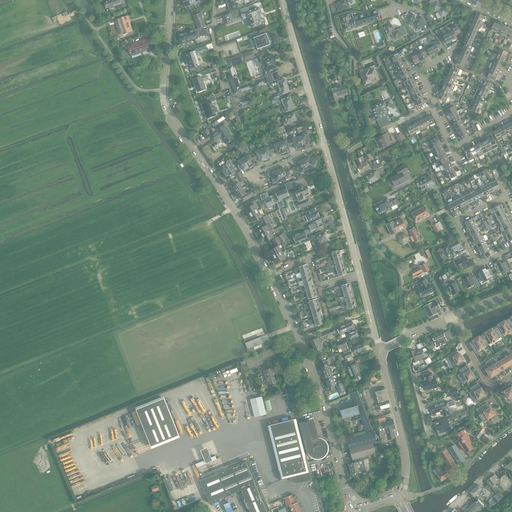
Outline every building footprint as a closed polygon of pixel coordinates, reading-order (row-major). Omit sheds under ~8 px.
[(106,8),(109,7),(109,9),(114,8),(114,7),(125,4),(123,0),(106,0),(107,2),(106,2),(106,3),(105,3),(106,8)] [(236,10),(232,0),(224,0),(229,12),(236,10)] [(347,2),(352,0),(343,0),(336,4),(339,11),(349,6),(347,2)] [(435,0),(433,0),(429,2),(431,5),(430,5),(434,12),(437,10),(438,12),(437,13),(435,14),(437,18),(439,18),(441,17),(448,14),(445,7),(441,8),(437,1),(436,2),(435,0)] [(246,13),(241,15),(243,20),(248,18),(249,17),(249,18),(250,18),(252,22),(250,22),(253,28),(265,23),(263,18),(261,13),(259,8),(255,9),(254,8),(250,9),(251,11),(247,12),(247,13),(246,13)] [(377,11),(353,18),(352,14),(342,17),(346,30),(380,19),(377,11)] [(198,28),(194,30),(195,33),(201,31),(200,28),(205,26),(201,13),(193,16),(198,28)] [(223,15),(227,25),(233,22),(230,13),(223,15)] [(477,13),(474,18),(482,22),(484,23),(485,20),(483,19),(484,17),(477,13)] [(416,30),(422,27),(425,32),(428,30),(425,24),(422,18),(420,20),(420,19),(416,21),(413,14),(405,17),(409,24),(412,23),(416,30)] [(121,35),(132,32),(129,21),(130,21),(128,16),(116,20),(121,35)] [(474,18),(472,23),(480,27),(482,22),(474,18)] [(472,23),(470,28),(477,32),(480,27),(472,23)] [(491,31),(496,33),(499,26),(494,23),(491,31)] [(391,34),(395,40),(402,37),(407,34),(404,27),(398,30),(395,31),(391,25),(384,28),(388,35),(391,34)] [(457,26),(454,28),(451,29),(452,32),(448,34),(451,41),(456,39),(454,35),(460,32),(457,26)] [(496,33),(501,35),(504,28),(499,26),(496,33)] [(470,28),(468,33),(475,36),(477,32),(470,28)] [(501,35),(506,38),(509,30),(504,28),(501,35)] [(188,41),(197,38),(209,34),(207,29),(201,31),(195,33),(194,30),(194,29),(179,35),(182,43),(185,42),(188,41)] [(468,33),(465,38),(473,41),(475,36),(468,33)] [(258,49),(270,45),(266,34),(254,38),(258,49)] [(447,44),(451,41),(448,34),(443,36),(442,34),(439,36),(442,41),(445,40),(447,44)] [(465,38),(463,43),(465,44),(471,47),(471,46),(473,41),(465,38)] [(127,42),(122,43),(123,47),(127,45),(131,56),(132,56),(133,59),(142,55),(141,53),(148,50),(148,51),(152,50),(149,39),(133,44),(133,43),(127,44),(127,42)] [(435,42),(430,44),(435,55),(440,52),(438,48),(441,46),(438,41),(435,42)] [(193,52),(184,55),(187,63),(190,69),(192,70),(194,69),(197,68),(198,71),(199,71),(203,70),(203,69),(203,67),(201,66),(198,68),(198,66),(200,65),(197,56),(196,53),(208,49),(208,50),(210,51),(214,49),(214,48),(213,44),(212,42),(205,44),(194,49),(195,51),(193,52)] [(426,47),(423,49),(425,54),(428,53),(430,57),(435,55),(430,44),(425,47),(426,47)] [(465,44),(463,49),(470,52),(472,53),(474,48),(473,47),(471,47),(465,44)] [(423,56),(425,54),(423,49),(415,53),(420,62),(421,63),(425,61),(424,60),(425,60),(423,56)] [(463,49),(460,53),(468,57),(470,52),(463,49)] [(500,49),(498,54),(505,57),(507,52),(500,49)] [(242,55),(244,61),(255,58),(253,51),(242,55)] [(415,65),(420,62),(415,53),(415,52),(410,55),(407,57),(410,62),(413,60),(415,65)] [(394,63),(394,64),(401,60),(399,57),(402,55),(401,53),(398,55),(397,53),(393,56),(393,55),(389,58),(388,59),(391,65),(394,63)] [(456,54),(453,59),(457,61),(456,64),(465,68),(469,57),(468,57),(460,53),(459,56),(456,54)] [(498,54),(496,59),(503,62),(505,57),(498,54)] [(244,61),(242,55),(228,60),(230,66),(244,61)] [(376,55),(373,56),(377,68),(381,67),(376,55)] [(261,60),(262,64),(263,64),(263,65),(263,67),(264,67),(264,68),(265,71),(265,72),(262,73),(266,84),(273,81),(270,74),(269,70),(277,67),(277,68),(278,67),(277,67),(276,64),(276,63),(276,62),(275,61),(275,60),(275,59),(273,56),(274,56),(273,56),(261,60)] [(496,59),(494,63),(501,67),(503,62),(496,59)] [(402,63),(401,60),(394,64),(396,68),(407,63),(406,61),(402,63)] [(407,65),(407,63),(396,68),(399,73),(406,70),(404,66),(407,65)] [(489,74),(487,78),(495,81),(497,76),(497,75),(501,77),(503,73),(503,71),(500,70),(501,67),(494,63),(493,64),(492,63),(490,68),(488,72),(488,73),(489,74)] [(452,66),(450,72),(457,75),(460,76),(462,71),(460,70),(452,66)] [(363,71),(362,69),(359,70),(365,84),(372,81),(371,78),(376,76),(374,69),(368,71),(368,70),(362,72),(362,71),(363,71)] [(407,73),(406,70),(399,73),(401,78),(411,73),(410,71),(407,73)] [(450,72),(447,76),(455,80),(457,75),(450,72)] [(401,78),(404,83),(411,79),(409,76),(412,75),(411,73),(401,78)] [(447,76),(445,82),(453,85),(455,80),(447,76)] [(203,82),(209,80),(208,77),(202,79),(202,77),(193,80),(195,87),(196,87),(198,93),(206,90),(203,82)] [(246,84),(244,85),(239,86),(238,84),(238,83),(237,80),(236,77),(230,79),(235,94),(246,90),(251,89),(250,86),(246,84)] [(413,78),(411,79),(404,83),(406,88),(418,82),(417,80),(414,81),(413,78)] [(285,80),(271,85),(272,87),(277,85),(279,89),(288,86),(287,83),(286,83),(285,80)] [(484,81),(482,86),(490,90),(492,84),(484,81)] [(419,83),(418,82),(406,88),(408,93),(418,88),(416,85),(419,83)] [(445,82),(443,86),(453,91),(455,86),(453,85),(445,82)] [(478,88),(477,90),(488,95),(490,90),(482,86),(480,85),(478,85),(477,87),(478,88)] [(289,88),(288,86),(279,89),(281,95),(290,92),(289,89),(289,88)] [(336,87),(331,89),(334,99),(335,102),(343,99),(343,97),(347,95),(345,86),(336,89),(336,87)] [(443,86),(441,91),(451,96),(453,91),(443,86)] [(419,91),(418,88),(408,93),(411,97),(411,98),(423,91),(422,89),(419,91)] [(477,90),(475,95),(485,100),(488,95),(477,90)] [(424,93),(423,91),(411,98),(411,97),(410,98),(413,103),(423,98),(421,94),(424,93)] [(454,100),(459,102),(460,99),(458,98),(458,99),(451,96),(441,91),(439,96),(442,98),(441,99),(441,100),(445,102),(446,101),(448,97),(454,100)] [(475,95),(473,100),(483,105),(485,100),(475,95)] [(208,102),(202,105),(207,119),(216,116),(215,113),(218,112),(217,107),(213,109),(211,102),(216,100),(215,96),(207,99),(208,102)] [(282,103),(284,106),(292,103),(290,97),(281,100),(281,98),(274,100),(275,103),(279,102),(280,104),(282,103)] [(424,100),(423,98),(413,103),(415,107),(428,101),(427,99),(424,100)] [(471,105),(481,109),(483,105),(473,100),(471,105)] [(376,120),(379,126),(389,123),(387,116),(389,116),(384,102),(371,107),(376,120)] [(295,109),(292,103),(284,106),(281,107),(284,113),(295,109)] [(479,114),(481,109),(471,105),(470,107),(472,108),(471,111),(479,114)] [(447,110),(449,115),(456,112),(454,107),(447,110)] [(236,117),(231,111),(226,115),(231,121),(236,117)] [(449,115),(451,120),(459,116),(456,112),(449,115)] [(295,122),(298,121),(296,117),(295,118),(294,114),(284,117),(284,118),(282,119),(284,125),(287,124),(292,123),(293,122),(295,121),(295,122)] [(427,116),(425,117),(426,119),(429,126),(434,123),(431,116),(428,117),(427,116)] [(451,120),(454,125),(461,121),(459,116),(451,120)] [(424,120),(421,121),(425,128),(429,126),(426,119),(425,117),(423,118),(424,120)] [(426,131),(425,128),(421,121),(416,123),(420,131),(421,133),(426,131)] [(454,125),(456,130),(464,126),(461,121),(454,125)] [(505,125),(502,127),(506,134),(511,132),(506,121),(504,122),(505,125)] [(414,125),(412,126),(415,133),(420,131),(416,123),(415,122),(413,123),(414,125)] [(226,144),(233,139),(226,129),(227,128),(225,125),(219,129),(218,128),(216,130),(217,131),(211,135),(216,142),(221,138),(226,144)] [(498,125),(496,126),(501,137),(502,139),(507,136),(506,134),(502,127),(499,128),(498,125)] [(415,133),(412,126),(409,127),(408,126),(406,127),(405,126),(403,127),(405,131),(407,130),(410,136),(412,138),(417,136),(415,133)] [(456,130),(459,135),(466,131),(464,126),(456,130)] [(496,130),(493,132),(497,141),(502,139),(501,137),(496,126),(494,127),(496,130)] [(469,136),(466,131),(459,135),(461,140),(469,136)] [(300,137),(299,137),(301,149),(302,148),(303,148),(304,147),(305,147),(307,146),(307,143),(310,142),(308,135),(307,135),(306,134),(305,133),(304,133),(304,134),(303,135),(303,136),(303,137),(302,137),(301,137),(300,136),(300,137)] [(400,143),(405,140),(401,134),(396,136),(400,143)] [(391,144),(395,142),(392,135),(388,138),(387,135),(375,140),(379,147),(383,145),(384,147),(391,143),(391,144)] [(296,138),(293,139),(289,140),(291,147),(295,146),(295,149),(298,148),(299,149),(300,149),(301,149),(299,137),(298,137),(297,137),(296,138)] [(430,141),(432,146),(440,142),(437,137),(430,141)] [(489,137),(487,138),(493,150),(498,147),(497,145),(493,137),(490,139),(489,137)] [(486,141),(483,142),(488,152),(493,150),(487,138),(485,139),(486,141)] [(281,142),(280,142),(284,153),(285,153),(286,152),(287,151),(289,151),(288,147),(291,147),(289,140),(286,141),(283,142),(282,142),(281,142)] [(228,145),(231,149),(238,145),(235,141),(228,145)] [(278,143),(277,144),(274,145),(271,146),(273,153),(277,151),(278,155),(280,154),(281,154),(282,154),(284,153),(280,142),(279,142),(278,143)] [(432,146),(435,151),(442,147),(440,142),(432,146)] [(480,142),(478,143),(483,155),(488,152),(483,142),(480,143),(480,142)] [(476,146),(473,147),(477,154),(479,157),(483,155),(478,143),(475,144),(476,146)] [(270,154),(273,153),(271,146),(268,148),(268,147),(265,148),(264,148),(263,148),(262,149),(261,149),(266,160),(268,159),(269,158),(272,157),(270,154)] [(435,151),(437,156),(445,152),(442,147),(435,151)] [(470,147),(468,148),(469,149),(472,157),(477,154),(473,147),(471,148),(470,147)] [(256,152),(253,154),(256,160),(259,159),(260,162),(263,161),(264,161),(265,160),(266,160),(261,149),(260,150),(259,150),(259,151),(256,152)] [(467,159),(472,157),(469,149),(464,152),(467,159)] [(437,156),(440,161),(447,157),(445,152),(437,156)] [(244,157),(243,158),(249,168),(251,167),(252,166),(255,164),(253,161),(256,160),(253,154),(250,156),(250,155),(247,157),(246,157),(245,157),(244,157)] [(356,159),(359,165),(362,163),(366,161),(371,158),(369,155),(366,156),(367,157),(363,159),(362,156),(356,159)] [(303,159),(308,170),(309,169),(310,169),(310,168),(311,167),(314,166),(313,165),(316,163),(315,162),(315,161),(314,159),(314,158),(313,158),(312,157),(310,158),(309,157),(306,158),(305,158),(304,159),(303,159)] [(440,161),(442,165),(450,162),(447,157),(440,161)] [(242,159),(241,160),(239,161),(236,163),(239,169),(242,167),(244,170),(246,169),(247,169),(248,169),(249,168),(243,158),(242,159)] [(308,170),(303,159),(302,160),(301,160),(300,161),(298,163),(299,164),(296,165),(299,173),(303,171),(303,172),(305,170),(306,170),(307,170),(308,170)] [(367,163),(366,161),(362,163),(359,165),(358,165),(360,170),(365,168),(365,167),(368,166),(368,165),(370,164),(369,162),(367,163)] [(442,165),(445,170),(452,167),(450,162),(442,165)] [(220,169),(223,175),(230,170),(227,164),(220,169)] [(402,184),(406,181),(402,174),(408,171),(405,165),(395,170),(398,175),(391,179),(395,186),(401,183),(401,184),(402,184)] [(445,170),(447,175),(454,171),(452,167),(445,170)] [(279,169),(278,170),(283,181),(284,180),(285,179),(288,178),(291,177),(288,169),(285,170),(285,168),(282,169),(281,169),(280,169),(279,169)] [(234,175),(230,170),(223,175),(227,180),(234,175)] [(277,171),(276,172),(273,173),(274,176),(271,177),(273,183),(276,182),(277,182),(279,181),(280,181),(281,181),(283,181),(278,170),(277,170),(277,171)] [(378,179),(380,178),(376,171),(366,176),(368,180),(368,181),(369,183),(370,183),(370,184),(378,180),(378,179)] [(457,176),(454,171),(447,175),(450,180),(457,176)] [(429,177),(416,184),(418,188),(421,187),(422,190),(430,187),(434,185),(433,183),(436,182),(431,172),(428,174),(429,176),(429,177)] [(231,188),(235,193),(243,189),(239,183),(244,179),(242,175),(237,179),(232,182),(234,186),(231,188)] [(496,180),(490,183),(496,195),(499,193),(497,190),(500,188),(496,180)] [(300,201),(300,202),(297,203),(299,208),(310,204),(307,199),(306,200),(305,197),(307,197),(306,196),(309,194),(309,193),(309,191),(309,189),(308,188),(307,188),(307,187),(305,188),(301,186),(300,188),(297,189),(295,189),(295,190),(294,190),(290,182),(285,185),(286,189),(289,195),(295,192),(296,194),(295,194),(298,202),(300,201)] [(494,196),(496,195),(490,183),(485,185),(489,194),(492,192),(494,196)] [(486,195),(489,194),(485,185),(479,188),(486,200),(488,199),(486,195)] [(483,201),(486,200),(479,188),(474,191),(478,199),(481,198),(483,201)] [(243,189),(235,193),(239,199),(241,197),(244,201),(249,197),(246,194),(243,189)] [(289,196),(289,195),(286,189),(275,194),(276,196),(269,199),(266,193),(267,193),(259,195),(261,199),(263,202),(265,201),(268,209),(272,208),(271,205),(274,204),(276,203),(278,208),(279,210),(286,207),(283,199),(289,196)] [(475,201),(478,199),(474,191),(469,193),(475,205),(477,204),(475,201)] [(472,207),(475,205),(469,193),(463,196),(468,205),(471,203),(472,207)] [(465,206),(468,205),(463,196),(458,199),(464,211),(466,210),(465,206)] [(252,206),(245,210),(249,216),(258,211),(254,203),(257,202),(255,198),(250,201),(252,206)] [(393,210),(397,208),(396,205),(395,205),(393,201),(389,203),(386,198),(374,204),(379,214),(391,208),(393,210)] [(457,210),(453,202),(451,199),(449,200),(448,201),(448,202),(449,203),(450,202),(450,203),(447,204),(453,216),(456,215),(454,212),(457,210)] [(462,212),(464,211),(458,199),(453,202),(457,210),(460,209),(462,212)] [(492,209),(494,214),(503,209),(501,205),(492,209)] [(416,222),(429,215),(424,206),(412,213),(416,222)] [(279,210),(283,221),(287,219),(288,219),(287,218),(288,218),(284,209),(283,209),(283,208),(279,210)] [(302,214),(303,217),(305,216),(306,217),(308,222),(319,217),(318,216),(319,216),(318,213),(317,213),(316,211),(315,208),(302,214)] [(494,214),(496,218),(505,214),(503,209),(494,214)] [(258,211),(249,216),(252,222),(259,218),(260,219),(262,223),(267,219),(266,216),(262,218),(262,217),(258,211)] [(496,218),(499,223),(508,218),(505,214),(496,218)] [(464,223),(467,227),(476,223),(474,218),(464,223)] [(499,223),(501,227),(510,223),(508,218),(499,223)] [(391,235),(406,227),(402,219),(398,220),(394,223),(393,222),(386,225),(391,235)] [(312,224),(309,225),(310,229),(311,232),(315,231),(315,232),(323,229),(320,220),(312,223),(312,224)] [(436,233),(440,230),(444,229),(440,222),(437,223),(436,223),(432,225),(436,233)] [(467,227),(469,232),(478,227),(476,223),(467,227)] [(501,227),(503,232),(511,227),(510,223),(501,227)] [(257,231),(261,237),(270,232),(267,225),(257,231)] [(469,232),(471,237),(480,232),(478,227),(469,232)] [(511,227),(503,232),(505,237),(511,233),(511,227)] [(409,231),(412,237),(417,234),(414,228),(409,231)] [(310,229),(293,236),(295,243),(307,238),(305,234),(311,232),(310,229)] [(274,238),(270,232),(261,237),(264,243),(274,238)] [(471,237),(474,241),(483,237),(480,232),(471,237)] [(325,233),(314,238),(316,242),(316,241),(318,245),(328,241),(325,233)] [(409,244),(409,234),(399,234),(399,244),(409,244)] [(421,240),(417,234),(412,237),(415,243),(421,240)] [(474,241),(476,246),(485,241),(483,237),(474,241)] [(476,246),(478,250),(487,246),(485,241),(476,246)] [(454,258),(454,259),(460,256),(459,253),(463,251),(460,244),(456,246),(454,244),(448,246),(449,247),(447,250),(448,254),(447,255),(449,258),(453,258),(454,258)] [(269,252),(273,258),(282,253),(279,246),(269,252)] [(490,250),(487,246),(478,250),(481,255),(490,250)] [(423,252),(426,259),(431,256),(429,252),(428,250),(423,252)] [(332,257),(329,258),(329,260),(341,257),(339,251),(331,253),(332,257)] [(286,260),(282,253),(273,258),(276,264),(283,260),(286,265),(291,262),(289,258),(286,260)] [(462,259),(460,256),(454,259),(453,260),(455,263),(457,262),(460,269),(469,264),(466,257),(462,259)] [(329,260),(328,260),(328,263),(334,261),(335,265),(343,262),(341,257),(329,260)] [(505,274),(510,272),(506,264),(503,266),(502,264),(501,264),(499,261),(493,264),(495,267),(494,268),(495,270),(496,269),(499,274),(504,271),(505,274)] [(330,270),(331,272),(344,268),(343,262),(335,265),(336,268),(330,270)] [(430,271),(426,263),(411,271),(413,274),(412,274),(413,276),(413,275),(415,278),(425,273),(430,271)] [(294,271),(295,273),(309,269),(307,265),(299,267),(295,269),(295,270),(294,271)] [(346,274),(344,268),(331,272),(328,273),(328,274),(324,275),(324,277),(329,276),(328,275),(337,273),(338,277),(346,274)] [(489,276),(493,274),(492,271),(491,269),(490,268),(486,270),(485,269),(479,272),(480,273),(477,275),(481,282),(484,281),(484,283),(491,279),(489,276)] [(475,276),(471,278),(470,276),(463,280),(467,289),(474,285),(476,288),(480,286),(475,276)] [(453,295),(460,291),(456,284),(453,285),(449,278),(443,281),(444,284),(443,284),(444,288),(448,286),(453,295)] [(423,288),(419,290),(421,293),(420,294),(421,297),(422,296),(423,297),(429,294),(430,294),(433,293),(433,292),(429,284),(428,285),(426,280),(420,283),(421,286),(422,286),(423,288)] [(337,291),(338,294),(351,290),(349,284),(341,286),(342,290),(340,291),(339,290),(337,291)] [(343,294),(344,298),(352,296),(351,290),(338,294),(338,296),(341,295),(343,294)] [(340,303),(341,305),(354,302),(352,296),(344,298),(346,302),(343,303),(343,302),(340,303)] [(304,305),(305,307),(318,303),(317,299),(308,301),(309,304),(307,305),(307,304),(304,305)] [(431,303),(424,307),(429,317),(437,314),(435,310),(436,309),(437,309),(440,308),(437,302),(432,304),(431,303)] [(511,314),(468,342),(469,343),(471,345),(475,353),(477,355),(483,351),(490,347),(496,343),(503,339),(509,335),(511,333),(511,314)] [(352,322),(344,326),(345,328),(346,328),(347,332),(347,333),(351,332),(350,330),(356,328),(354,324),(353,325),(352,322)] [(344,333),(346,332),(347,332),(346,328),(345,328),(344,326),(327,332),(329,336),(339,332),(340,336),(344,334),(344,333)] [(351,340),(359,337),(358,333),(357,333),(356,331),(346,335),(346,334),(345,334),(345,336),(347,335),(348,338),(349,337),(351,340)] [(447,341),(452,339),(449,331),(444,333),(443,332),(432,337),(436,346),(434,346),(435,349),(437,350),(440,349),(439,347),(448,343),(447,341)] [(247,341),(245,342),(248,349),(250,348),(263,343),(261,337),(252,341),(251,339),(247,341)] [(315,352),(323,349),(318,338),(311,341),(315,352)] [(346,343),(337,347),(338,350),(339,353),(342,352),(342,351),(348,349),(347,346),(347,345),(347,344),(346,344),(346,343)] [(348,349),(342,351),(346,360),(353,357),(352,353),(354,352),(355,353),(358,352),(358,353),(366,350),(363,344),(350,349),(349,349),(348,349)] [(421,359),(424,357),(421,350),(415,352),(415,350),(408,353),(412,363),(413,363),(414,366),(420,363),(418,361),(421,360),(421,359)] [(451,356),(448,359),(453,367),(458,364),(458,366),(463,363),(462,361),(464,360),(460,354),(459,354),(457,351),(450,355),(451,356)] [(505,359),(500,362),(505,369),(509,366),(505,359)] [(319,363),(322,370),(329,367),(327,360),(319,363)] [(500,362),(496,364),(496,365),(500,372),(505,369),(500,362)] [(350,363),(344,365),(346,371),(348,370),(352,380),(358,377),(359,380),(362,379),(361,376),(359,372),(360,371),(357,364),(351,366),(350,363)] [(496,364),(491,367),(496,375),(500,372),(496,365),(496,364)] [(470,371),(467,366),(460,370),(461,373),(457,375),(463,384),(468,381),(469,383),(473,380),(473,378),(475,377),(471,371),(470,371)] [(266,371),(259,373),(261,381),(268,378),(270,384),(277,381),(273,367),(272,368),(272,367),(265,369),(266,371)] [(331,369),(330,369),(329,367),(322,370),(324,375),(331,373),(332,373),(331,369)] [(491,378),(496,375),(491,367),(486,370),(491,378)] [(333,379),(331,373),(324,375),(326,381),(333,379)] [(431,389),(437,388),(435,379),(433,379),(432,373),(424,375),(425,381),(423,382),(425,391),(426,390),(426,392),(431,391),(431,389)] [(335,378),(333,379),(326,381),(328,388),(336,385),(339,393),(345,391),(342,383),(341,381),(336,382),(335,378)] [(483,396),(485,395),(481,388),(481,389),(478,384),(471,388),(472,390),(468,393),(474,402),(479,399),(480,401),(484,398),(483,396)] [(376,393),(378,399),(387,397),(387,396),(388,396),(387,394),(385,388),(378,390),(378,392),(376,393)] [(349,421),(350,421),(351,421),(351,420),(351,421),(349,416),(358,413),(360,412),(366,430),(365,430),(366,432),(373,430),(372,428),(359,390),(351,393),(352,393),(355,401),(351,403),(351,405),(339,408),(340,412),(342,411),(342,412),(341,413),(341,412),(343,418),(343,417),(343,418),(344,419),(344,420),(345,420),(346,421),(347,421),(348,421),(349,421)] [(136,407),(152,449),(180,438),(163,396),(136,407)] [(255,417),(266,415),(262,397),(250,399),(255,417)] [(389,404),(387,397),(378,399),(379,406),(380,406),(381,410),(390,407),(389,404)] [(443,403),(429,407),(432,417),(436,416),(436,413),(442,411),(444,417),(449,415),(448,411),(449,411),(449,410),(455,408),(453,402),(447,404),(446,401),(443,402),(443,403)] [(494,424),(501,420),(495,411),(493,412),(491,408),(490,409),(487,403),(476,410),(480,415),(479,415),(483,422),(490,418),(494,424)] [(385,416),(375,418),(380,436),(377,437),(379,441),(381,441),(382,443),(389,441),(389,440),(395,439),(393,429),(396,429),(393,420),(387,421),(385,416)] [(297,483),(298,483),(297,484),(312,480),(306,457),(303,458),(294,420),(270,425),(282,471),(279,472),(279,471),(281,480),(281,481),(291,478),(291,479),(291,480),(292,481),(293,482),(294,482),(295,483),(296,483),(297,483)] [(325,442),(323,440),(320,439),(318,439),(317,437),(318,437),(314,420),(299,423),(307,454),(309,454),(310,456),(312,458),(315,459),(317,459),(320,459),(322,458),(325,456),(326,454),(327,452),(328,449),(327,446),(326,444),(325,442)] [(439,435),(451,431),(448,421),(441,423),(442,426),(436,428),(439,435)] [(458,442),(466,451),(471,447),(468,442),(470,441),(466,435),(468,434),(465,430),(457,435),(460,439),(458,439),(459,441),(458,442)] [(479,439),(483,433),(479,430),(475,436),(479,439)] [(347,439),(350,450),(373,443),(377,442),(374,431),(347,439)] [(353,461),(353,460),(362,458),(376,454),(373,443),(350,450),(353,461)] [(458,465),(465,461),(455,445),(448,449),(458,465)] [(439,465),(435,468),(439,474),(438,475),(441,481),(450,476),(449,475),(459,469),(447,449),(438,454),(446,466),(444,467),(446,470),(443,472),(439,465)] [(215,456),(195,464),(197,467),(217,459),(215,456)] [(354,463),(348,464),(350,471),(349,471),(351,475),(351,476),(352,477),(353,477),(354,477),(356,477),(357,476),(357,475),(359,474),(358,473),(365,471),(362,461),(361,461),(360,458),(353,460),(354,463)] [(245,461),(218,473),(228,497),(233,495),(232,495),(232,494),(241,491),(255,485),(245,461)] [(223,499),(228,497),(218,473),(200,480),(210,504),(223,498),(223,499)] [(495,475),(489,479),(494,486),(497,484),(497,483),(500,484),(500,485),(504,491),(511,484),(511,482),(510,480),(509,482),(504,475),(501,478),(501,479),(497,479),(497,478),(495,475)] [(244,500),(246,505),(261,498),(255,485),(241,491),(245,500),(244,500)] [(474,497),(479,493),(482,497),(486,493),(479,485),(470,493),(474,497)] [(301,511),(298,503),(296,504),(292,495),(284,499),(287,507),(290,506),(291,511),(301,511)] [(493,506),(500,499),(496,495),(489,501),(493,506)] [(249,509),(249,511),(266,511),(261,498),(246,505),(248,509),(249,509)] [(475,503),(470,507),(474,511),(478,511),(481,510),(481,509),(482,508),(482,507),(482,506),(483,505),(479,501),(476,504),(475,503)]
